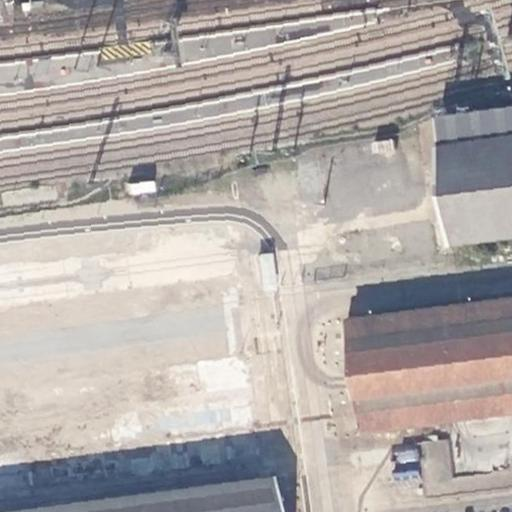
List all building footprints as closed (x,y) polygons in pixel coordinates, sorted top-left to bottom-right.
[(449,150),(462,245),(511,238),(511,103),(441,114),(449,150)] [(4,208),(61,197),(58,182),(1,193),(4,208)] [(265,459),(241,217),(136,227),(134,207),(0,220),(0,489),(166,473),(164,451),(191,448),(192,467),(265,459)] [(511,297),(352,318),(352,319),(347,320),(350,340),(340,342),(342,354),(356,352),(367,433),(511,414),(511,297)] [(424,440),(425,492),(452,492),(452,440),(424,440)] [(270,511),(266,481),(23,511),(270,511)]
